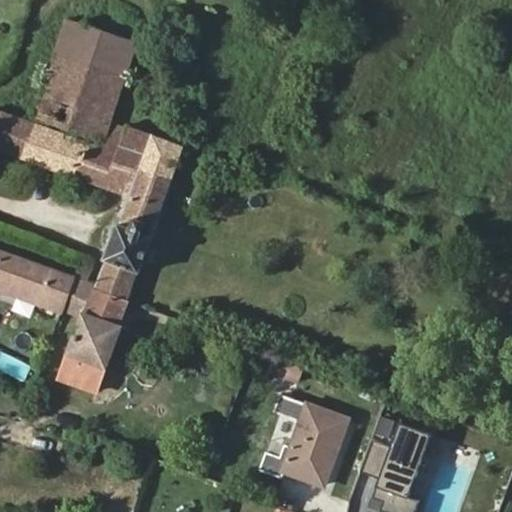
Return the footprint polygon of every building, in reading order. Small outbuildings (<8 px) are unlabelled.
[(117,138),(121,124),(108,120),(134,43),(68,19),(33,121),(109,148),(112,137),(117,138)] [(32,123),(0,112),(0,148),(70,173),(81,141),(32,123)] [(33,121),(32,123),(81,141),(70,173),(120,191),(130,194),(164,206),(185,147),(152,135),(152,136),(121,124),(117,138),(112,137),(109,148),(33,121)] [(164,206),(130,194),(120,223),(118,223),(105,260),(107,260),(98,283),(131,295),(139,272),(141,272),(164,206)] [(0,287),(62,310),(75,275),(0,248),(0,287)] [(98,392),(129,300),(131,295),(98,283),(75,275),(62,310),(80,316),(59,379),(98,392)] [(304,365),(275,354),(269,370),(283,375),(298,380),(304,365)] [(298,380),(283,375),(279,387),(294,393),(298,380)] [(309,403),(283,470),(326,486),(351,417),(309,403)] [(432,434),(400,422),(373,498),(384,502),(381,510),(386,511),(415,511),(420,500),(409,497),(432,434)] [(281,474),(284,456),(265,453),(262,470),(281,474)] [(384,502),(373,498),(370,506),(381,510),(384,502)]
